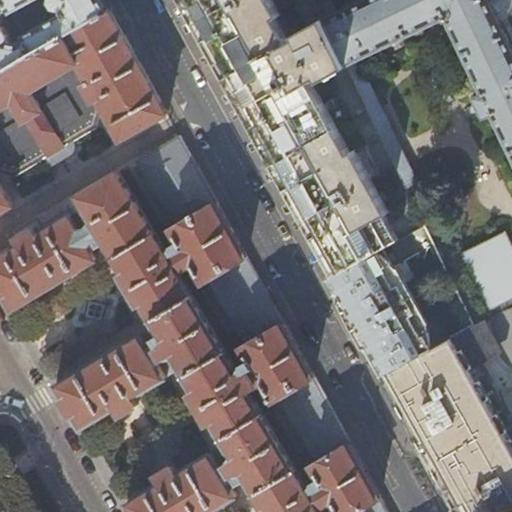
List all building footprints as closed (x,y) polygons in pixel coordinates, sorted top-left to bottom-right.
[(3,14),(10,10),(4,0),(0,0),(0,74),(34,54),(24,36),(18,40),(18,44),(11,43),(10,41),(11,39),(11,38),(11,36),(10,35),(9,33),(7,31),(6,30),(4,29),(2,28),(1,26),(3,25),(4,16),(3,14)] [(4,0),(10,10),(24,36),(34,54),(111,9),(106,0),(4,0)] [(181,0),(193,21),(228,85),(253,130),(282,184),(310,234),(333,274),(349,266),(369,256),(385,248),(399,241),(385,215),(389,213),(389,211),(354,150),(350,152),(310,80),(318,76),(320,80),(347,64),(324,17),(293,34),(296,38),(289,42),(276,18),(281,16),(271,0),(181,0)] [(338,10),(333,0),(315,0),(324,17),(338,10)] [(360,0),(338,10),(324,17),(347,64),(413,198),(424,192),(358,59),(446,18),(482,94),(473,98),(483,119),(492,115),(511,155),(511,45),(490,0),(360,0)] [(129,41),(111,9),(34,54),(0,74),(0,211),(13,204),(0,182),(0,170),(16,174),(48,155),(65,145),(99,123),(102,112),(106,110),(122,138),(168,113),(165,106),(129,41)] [(389,511),(368,473),(335,414),(312,372),(287,326),(259,277),(230,223),(199,168),(181,135),(137,160),(165,208),(176,226),(173,229),(183,248),(170,255),(120,172),(80,195),(86,205),(84,206),(76,211),(38,235),(33,228),(18,237),(22,245),(7,254),(0,257),(0,286),(13,308),(32,296),(97,256),(90,244),(96,237),(104,235),(114,253),(125,271),(122,273),(131,289),(139,304),(143,303),(154,320),(163,336),(157,344),(149,345),(141,333),(76,372),(57,383),(83,427),(102,416),(119,407),(124,414),(139,406),(135,398),(184,371),(195,392),(193,393),(202,408),(210,423),(214,421),(228,445),(180,473),(175,465),(159,474),(164,482),(147,492),(128,502),(133,511),(209,511),(238,495),(231,483),(231,482),(232,481),(232,479),(233,478),(234,477),(236,476),(238,475),(240,474),(242,474),(244,474),(246,475),(256,492),(266,509),(263,511),(389,511)] [(434,241),(427,226),(413,233),(434,241)] [(511,299),(511,245),(506,233),(464,254),(491,309),(511,299)] [(404,284),(385,248),(369,256),(349,266),(333,274),(327,277),(334,290),(342,303),(365,345),(381,374),(438,345),(419,311),(421,310),(420,307),(418,308),(414,301),(417,299),(413,292),(410,293),(405,286),(407,286),(405,283),(404,284)] [(438,345),(381,374),(398,405),(418,441),(430,464),(447,494),(456,511),(511,511),(511,415),(501,396),(488,402),(453,337),(438,345)]
